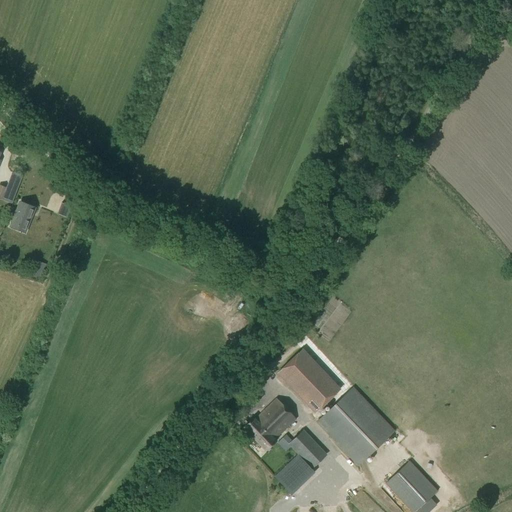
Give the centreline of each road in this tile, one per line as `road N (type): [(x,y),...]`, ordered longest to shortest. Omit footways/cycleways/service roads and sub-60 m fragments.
road 1 (unclassified): [(123,511),(383,168),(484,0)]
road 2 (track): [(294,282),(76,184),(0,102)]
